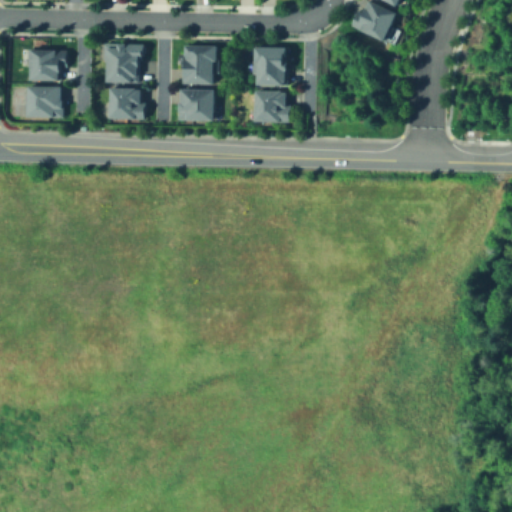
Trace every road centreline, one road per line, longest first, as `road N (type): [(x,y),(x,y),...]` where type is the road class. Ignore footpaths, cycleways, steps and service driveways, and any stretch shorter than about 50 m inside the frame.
road 1 (secondary): [(511,160),(0,146)]
road 2 (residential): [(0,19),(292,22),(318,12)]
road 3 (residential): [(427,158),(429,71),(449,0)]
